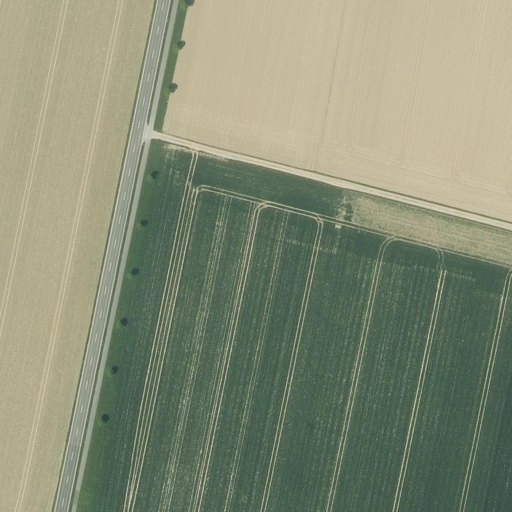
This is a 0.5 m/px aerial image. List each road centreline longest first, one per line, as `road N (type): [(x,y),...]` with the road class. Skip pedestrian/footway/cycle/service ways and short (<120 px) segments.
road 1 (tertiary): [(62,511),(165,0)]
road 2 (track): [(511,229),(138,132)]
